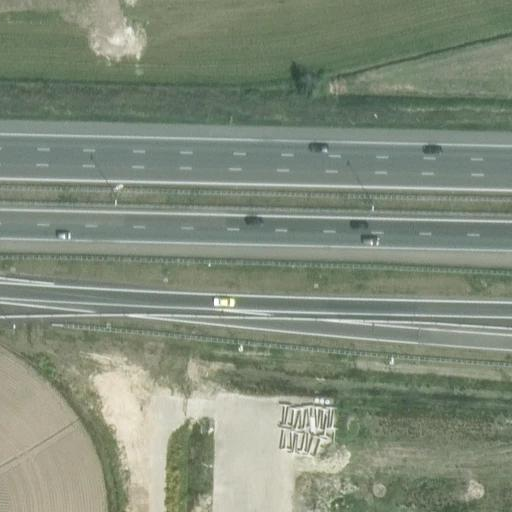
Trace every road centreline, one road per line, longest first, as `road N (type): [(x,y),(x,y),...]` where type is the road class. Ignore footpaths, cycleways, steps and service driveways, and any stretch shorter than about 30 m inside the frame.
road 1 (motorway): [(511,166),(0,153)]
road 2 (motorway): [(0,222),(511,234)]
road 3 (motorway): [(0,291),(371,317)]
road 4 (motorway): [(371,317),(511,342)]
road 5 (motorway): [(371,317),(511,308)]
